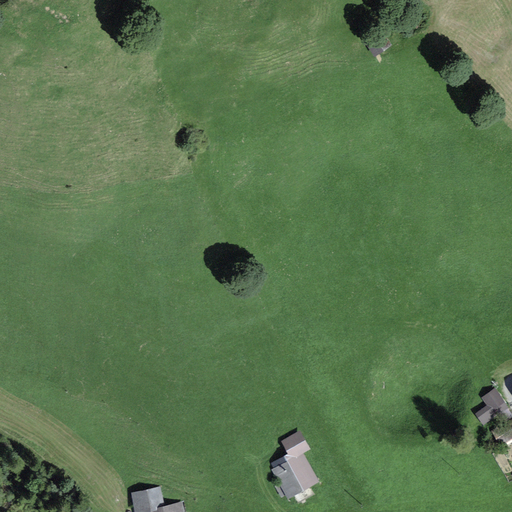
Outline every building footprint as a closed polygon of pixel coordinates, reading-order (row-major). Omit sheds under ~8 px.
[(379,30),(366,40),(375,53),(388,43),(379,30)] [(484,423),(507,407),(494,390),(484,397),(491,407),(479,416),(484,423)] [(511,419),(494,431),(501,443),(511,435),(511,419)] [(299,434),(285,441),(293,455),(307,447),(299,434)] [(272,463),(277,471),(278,470),(290,491),(313,478),(301,457),(285,466),(280,458),(272,463)] [(136,496),(139,509),(162,503),(159,491),(136,496)]
